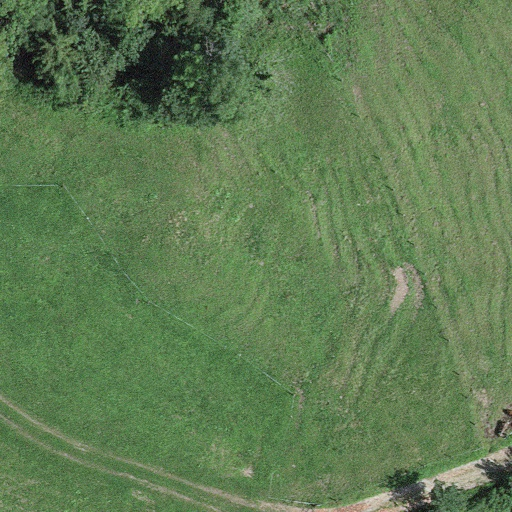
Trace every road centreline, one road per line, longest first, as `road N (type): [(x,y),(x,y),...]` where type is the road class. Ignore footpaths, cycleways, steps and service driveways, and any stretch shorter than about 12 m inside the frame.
road 1 (track): [(253,511),(112,468),(0,406)]
road 2 (track): [(511,458),(379,511)]
